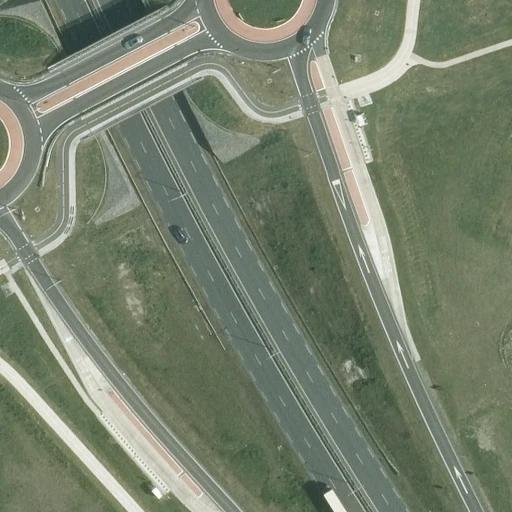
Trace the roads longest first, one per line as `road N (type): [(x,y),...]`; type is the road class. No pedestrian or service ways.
road 1 (primary): [(392,511),(271,313),(109,0)]
road 2 (primary): [(71,0),(243,335),(351,511)]
road 3 (primary): [(477,511),(368,270),(292,46)]
road 4 (primary): [(0,216),(88,344),(233,511)]
road 5 (primary): [(204,4),(16,99)]
road 6 (primary): [(33,131),(219,33)]
